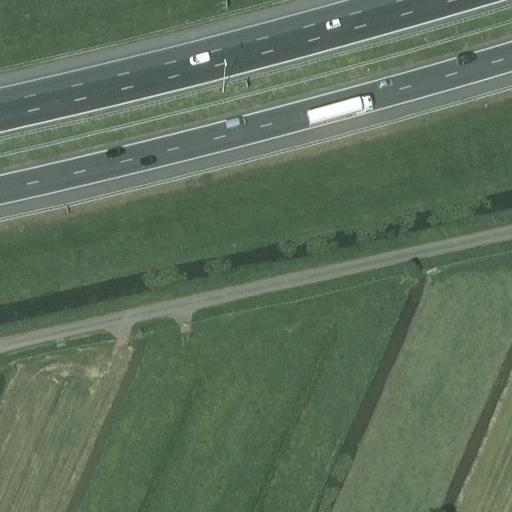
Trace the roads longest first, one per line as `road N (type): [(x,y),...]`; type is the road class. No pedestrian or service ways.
road 1 (motorway): [(0,190),(511,56)]
road 2 (unclassified): [(511,224),(0,344)]
road 3 (motorway): [(428,0),(0,110)]
